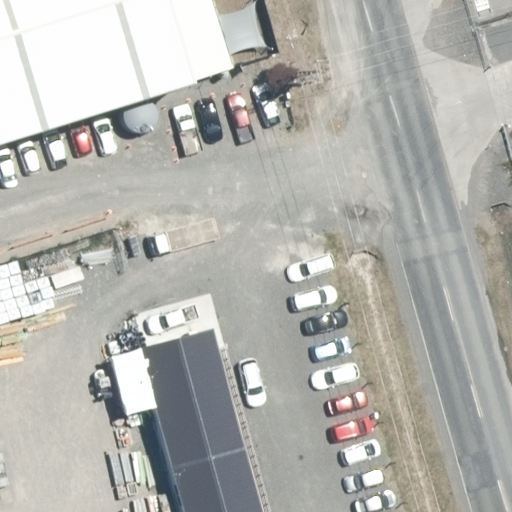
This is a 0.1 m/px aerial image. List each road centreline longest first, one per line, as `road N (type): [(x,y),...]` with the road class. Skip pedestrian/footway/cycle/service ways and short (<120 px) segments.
road 1 (unclassified): [(510,511),(367,0)]
road 2 (unknown): [(401,122),(0,195)]
